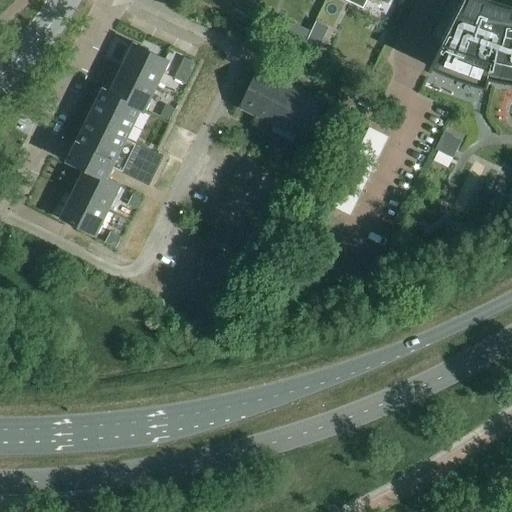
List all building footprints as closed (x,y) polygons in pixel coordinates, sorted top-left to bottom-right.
[(381,0),(390,4),(391,0),(346,0),(363,8),(367,0),(381,0)] [(466,0),(432,69),(452,78),(461,81),(473,85),(488,90),(491,81),(511,84),(511,9),(506,8),(492,3),(483,0),(466,0)] [(329,29),(316,23),(313,30),(325,36),(329,29)] [(303,48),(310,33),(296,27),(289,41),(303,48)] [(105,91),(70,163),(87,171),(63,220),(95,236),(120,186),(106,179),(111,169),(150,188),(164,159),(126,140),(140,111),(143,112),(168,62),(136,47),(112,94),(105,91)] [(185,59),(180,70),(191,75),(196,64),(185,59)] [(242,108),(306,140),(324,104),(259,72),(242,108)] [(166,106),(161,117),(169,121),(174,110),(166,106)] [(370,128),(331,207),(333,208),(350,216),(352,217),(390,138),(370,128)] [(453,159),(462,142),(444,133),(436,151),(453,159)] [(249,239),(280,169),(236,149),(207,214),(224,221),(221,227),(249,239)] [(134,195),(128,206),(136,210),(141,199),(134,195)] [(112,233),(106,244),(117,250),(122,239),(112,233)] [(183,276),(208,287),(226,246),(201,235),(183,276)]
